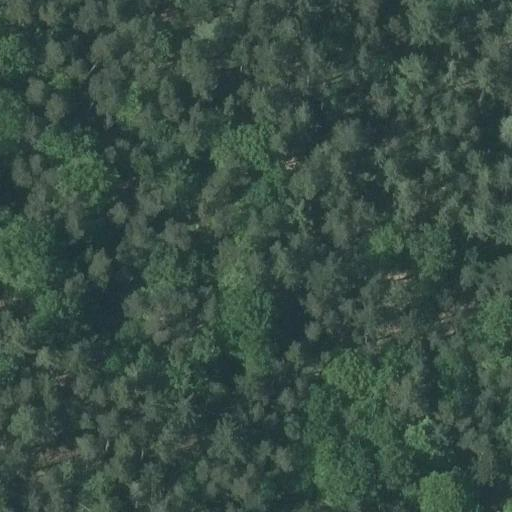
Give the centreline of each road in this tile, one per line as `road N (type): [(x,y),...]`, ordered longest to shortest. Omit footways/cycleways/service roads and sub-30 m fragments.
road 1 (track): [(511,273),(291,164),(184,95),(170,65),(184,0)]
road 2 (track): [(291,164),(195,398),(191,449),(163,511)]
road 3 (track): [(190,414),(0,271)]
